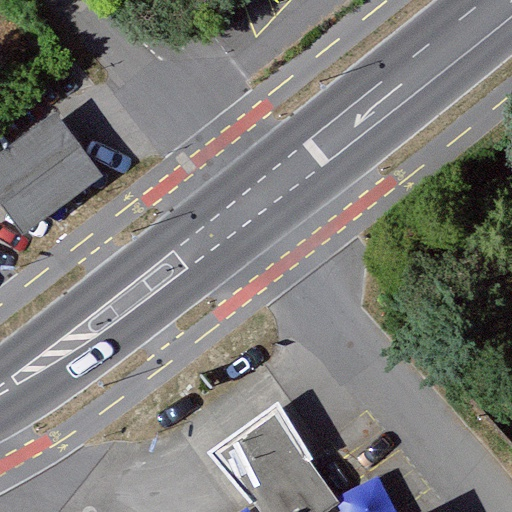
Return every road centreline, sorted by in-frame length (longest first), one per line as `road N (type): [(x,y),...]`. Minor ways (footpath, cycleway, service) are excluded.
road 1 (residential): [(272,227),(484,511)]
road 2 (primary): [(0,399),(149,314),(272,227)]
road 3 (primary): [(237,184),(118,275),(0,383)]
road 4 (primary): [(272,227),(511,38)]
road 5 (primary): [(468,0),(237,184)]
road 6 (residential): [(68,0),(237,184)]
